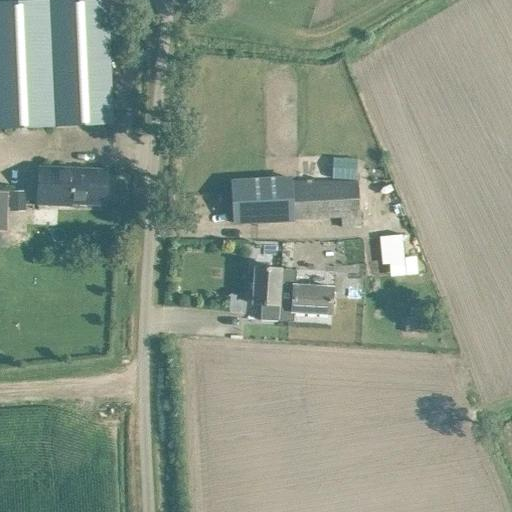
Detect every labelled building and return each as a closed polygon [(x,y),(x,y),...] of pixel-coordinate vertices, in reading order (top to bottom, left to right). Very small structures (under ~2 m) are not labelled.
[(49,0),(0,2),(0,130),(57,128),(57,127),(113,124),(107,0),(49,0)] [(107,170),(40,168),(38,205),(51,206),(71,207),(71,204),(106,205),(107,170)] [(234,223),(254,222),(341,216),(342,228),(361,226),(357,180),(294,185),(293,178),(252,181),(232,182),(234,223)] [(25,211),(25,191),(10,192),(10,211),(25,211)] [(383,263),(406,261),(403,234),(380,236),(383,263)] [(292,312),(331,314),(333,288),(293,286),(280,286),(281,270),(255,268),(253,304),(279,306),(279,305),(292,306),(292,312)] [(432,323),(431,310),(420,310),(420,323),(432,323)]
